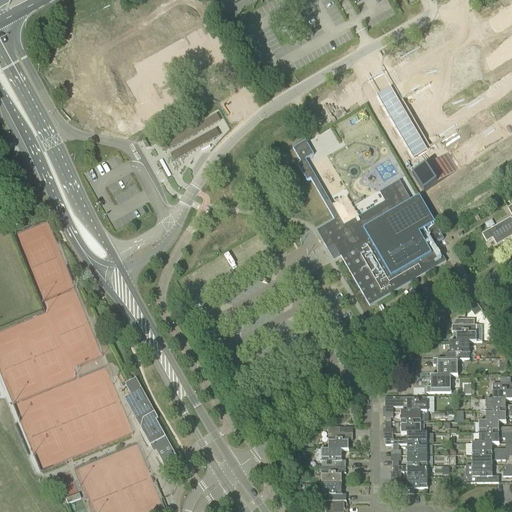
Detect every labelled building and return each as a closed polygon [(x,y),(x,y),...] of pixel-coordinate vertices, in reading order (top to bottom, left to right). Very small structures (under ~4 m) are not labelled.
[(94,43),(91,38),(60,55),(95,117),(126,100),(117,84),(117,85),(114,79),(109,69),(139,53),(140,55),(177,34),(182,31),(198,22),(185,0),(165,0),(123,24),(124,26),(94,43)] [(390,89),(377,96),(413,159),(426,151),(390,89)] [(307,182),(315,177),(305,161),(314,156),(305,142),(292,149),(300,163),(297,165),(307,182)] [(384,203),(344,227),(339,219),(319,229),(326,241),(323,244),(326,249),(333,245),(369,307),(410,283),(408,279),(424,271),(425,274),(446,263),(435,244),(443,240),(418,198),(411,202),(399,182),(379,193),(384,203)] [(496,246),(511,237),(511,221),(510,219),(488,232),(482,235),(486,243),(492,239),(496,246)] [(469,344),(476,344),(482,344),(482,327),(476,327),(452,328),(452,334),(456,334),(456,344),(469,344)] [(469,361),(469,344),(456,344),(449,344),(449,356),(444,356),(444,361),(433,361),(469,361)] [(430,377),(458,377),(458,361),(469,361),(433,361),(433,368),(437,368),(437,377),(430,377)] [(458,377),(430,377),(430,389),(426,389),(426,395),(451,395),(451,378),(458,378),(458,377)] [(128,383),(126,385),(132,395),(145,419),(143,420),(141,429),(150,447),(154,444),(158,451),(156,452),(163,465),(177,458),(156,421),(158,420),(136,379),(128,383)] [(506,402),(511,402),(511,384),(510,385),(510,379),(500,379),(500,385),(493,385),(493,402),(506,402)] [(399,415),(426,414),(426,403),(402,403),(402,399),(385,399),(385,403),(385,408),(383,408),(383,415),(393,415),(393,408),(405,408),(406,414),(399,414),(399,415)] [(511,407),(506,407),(506,402),(493,402),(486,402),(486,413),(511,413),(511,407)] [(511,424),(511,423),(511,413),(486,413),(486,423),(486,424),(499,424),(506,424),(506,418),(511,418),(511,424)] [(399,426),(420,425),(420,415),(426,415),(426,414),(399,415),(399,426)] [(385,426),(391,426),(391,419),(393,419),(393,415),(383,415),(383,419),(385,419),(385,426)] [(499,428),(499,424),(486,424),(486,423),(479,424),(479,435),(511,435),(511,423),(511,424),(511,429),(499,428)] [(399,437),(426,436),(420,436),(420,425),(399,426),(399,437)] [(383,437),(393,437),(393,430),(391,430),(391,426),(385,426),(385,430),(383,430),(383,437)] [(328,452),(349,452),(349,441),(353,441),(353,435),(340,435),(340,429),(328,429),(328,452)] [(505,445),(511,445),(511,435),(479,435),(479,446),(472,446),(492,446),(499,446),(499,440),(505,440),(505,445)] [(406,447),(426,447),(426,436),(399,437),(406,437),(406,441),(398,441),(393,441),(393,437),(383,437),(383,441),(385,441),(385,447),(393,447),(399,447),(399,446),(406,446),(406,447)] [(472,458),(511,456),(511,445),(505,445),(505,450),(492,450),(492,446),(472,446),(472,458)] [(391,458),(401,458),(401,452),(399,452),(399,447),(393,447),(393,452),(391,452),(391,458)] [(406,458),(426,458),(426,447),(406,447),(406,458)] [(349,452),(328,452),(316,452),(316,461),(318,463),(321,463),(321,469),(346,469),(346,463),(342,463),(342,452),(349,452)] [(472,468),(492,468),(492,462),(511,462),(511,456),(472,458),(472,467),(472,468)] [(399,469),(399,468),(399,463),(401,463),(401,458),(391,458),(391,463),(393,463),(393,469),(399,469)] [(406,469),(427,469),(426,458),(406,458),(406,468),(406,469)] [(472,468),(472,467),(466,467),(466,479),(476,479),(476,485),(499,484),(499,478),(493,478),(492,468),(472,468)] [(393,469),(393,474),(391,474),(391,480),(427,480),(427,469),(406,469),(406,468),(399,468),(399,469),(393,469)] [(321,486),(342,485),(342,475),(346,475),(346,469),(321,469),(321,485),(321,486)] [(427,480),(391,480),(391,484),(393,484),(393,490),(399,490),(399,496),(414,496),(414,491),(427,490),(427,480)] [(321,486),(321,485),(316,485),(316,495),(318,497),(321,497),(321,503),(346,503),(346,496),(342,496),(342,485),(321,486)] [(67,505),(80,500),(78,495),(65,500),(67,505)]
